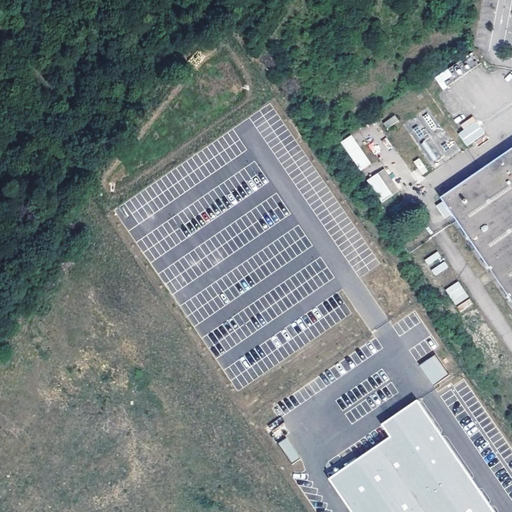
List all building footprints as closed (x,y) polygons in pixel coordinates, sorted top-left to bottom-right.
[(481,63),(473,52),(436,78),(444,89),(481,63)] [(399,121),(396,115),(384,123),(388,128),(399,121)] [(473,116),(460,125),(463,130),(458,134),(467,146),(485,133),(473,116)] [(371,163),(353,135),(342,143),(361,170),(371,163)] [(422,145),(434,161),(442,155),(430,139),(422,145)] [(511,149),(442,198),(511,300),(511,149)] [(419,157),(413,161),(423,175),(428,171),(419,157)] [(393,195),(378,173),(368,181),(383,202),(393,195)] [(437,251),(425,259),(429,266),(442,258),(437,251)] [(444,261),(431,270),(435,275),(448,267),(444,261)] [(458,281),(445,289),(455,305),(469,297),(458,281)] [(457,305),(459,311),(473,305),(470,299),(457,305)] [(419,365),(434,386),(450,375),(435,354),(419,365)] [(329,480),(351,511),(494,511),(418,400),(382,425),(391,438),(329,480)] [(278,444),(292,465),(301,459),(287,438),(278,444)]
